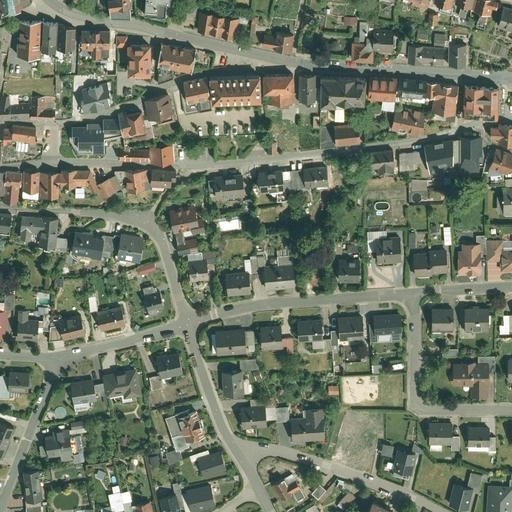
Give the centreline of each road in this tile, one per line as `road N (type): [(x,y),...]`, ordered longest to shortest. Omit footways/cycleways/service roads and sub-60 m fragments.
road 1 (residential): [(511,116),(424,136),(192,164),(51,161)]
road 2 (tertiary): [(511,76),(252,49)]
road 3 (residential): [(0,203),(145,220),(186,324)]
road 4 (residential): [(186,324),(257,305),(411,295)]
road 5 (residential): [(438,511),(291,455),(238,456)]
road 6 (tertiary): [(252,49),(51,0)]
road 7 (residential): [(511,411),(419,407),(411,295)]
road 8 (residential): [(60,357),(1,511)]
road 9 (residential): [(186,324),(238,456)]
road 10 (residential): [(60,357),(186,324)]
